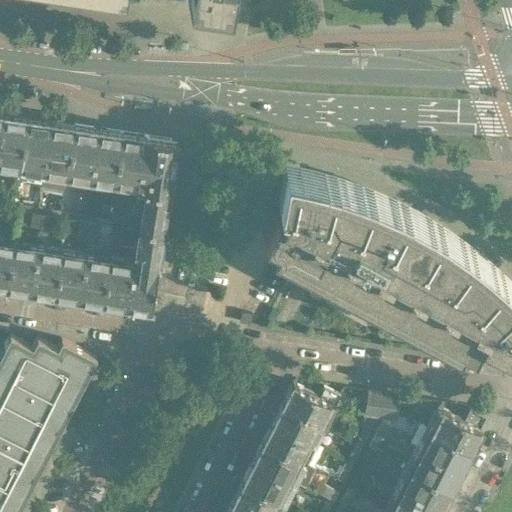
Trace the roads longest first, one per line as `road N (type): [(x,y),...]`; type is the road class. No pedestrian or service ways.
road 1 (tertiary): [(195,76),(234,100),(511,124)]
road 2 (tertiary): [(511,81),(239,69),(195,76)]
road 3 (residential): [(161,329),(189,207),(200,124),(195,76)]
road 4 (residential): [(511,387),(280,350)]
road 5 (residential): [(69,511),(161,329)]
road 6 (tertiary): [(195,76),(0,62)]
road 7 (residential): [(196,511),(280,350)]
road 8 (residential): [(161,329),(0,307)]
road 9 (residential): [(280,350),(161,329)]
